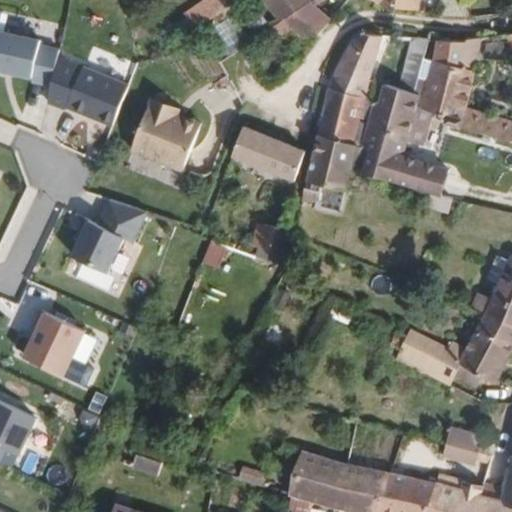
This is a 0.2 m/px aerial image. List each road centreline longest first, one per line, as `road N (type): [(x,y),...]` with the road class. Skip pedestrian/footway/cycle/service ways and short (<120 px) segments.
road 1 (residential): [(291,115),(367,32),(385,24),(511,25)]
road 2 (residential): [(0,279),(12,274),(58,173)]
